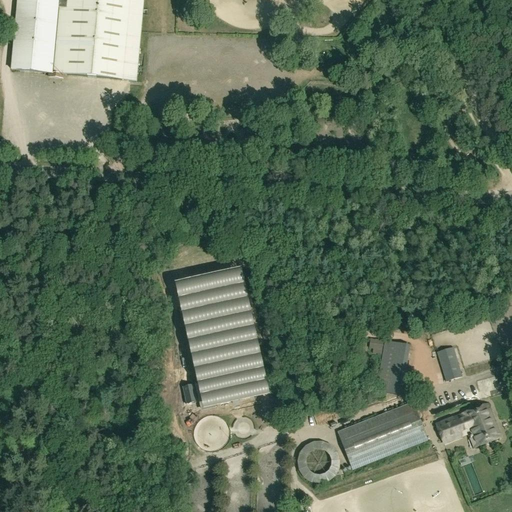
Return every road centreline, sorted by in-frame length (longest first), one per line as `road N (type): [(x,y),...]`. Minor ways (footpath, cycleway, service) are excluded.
road 1 (unclassified): [(497,198),(0,168)]
road 2 (track): [(276,436),(230,258),(175,198),(167,178)]
road 3 (track): [(511,189),(422,0)]
